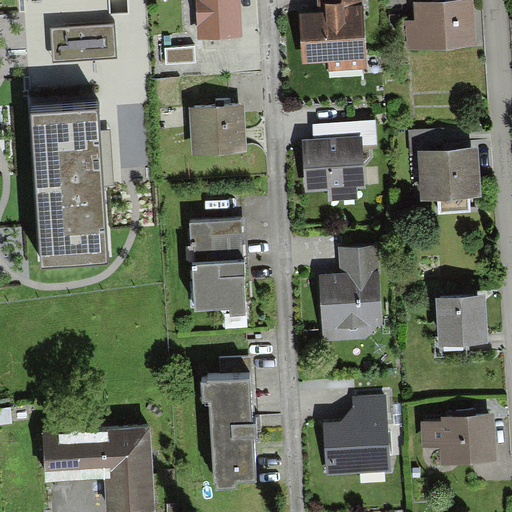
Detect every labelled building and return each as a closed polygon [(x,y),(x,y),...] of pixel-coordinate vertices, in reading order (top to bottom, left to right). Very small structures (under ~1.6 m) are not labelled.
[(243,32),(241,0),(195,0),(198,35),(243,32)] [(363,75),(360,0),(316,0),(317,20),(296,21),(297,66),(322,66),(323,77),(363,75)] [(406,23),(407,50),(476,47),(474,0),(413,2),(414,23),(406,23)] [(116,19),(52,23),(53,56),(118,53),(116,19)] [(97,95),(29,100),(40,254),(107,250),(97,95)] [(247,146),(245,99),(189,102),(192,149),(247,146)] [(363,143),(377,142),(376,116),(313,120),(313,134),(362,131),(363,143)] [(439,125),(409,127),(410,146),(418,146),(440,145),(439,125)] [(332,198),(358,197),(357,185),(365,184),(363,143),(362,131),(313,134),(302,135),(305,186),(331,185),(332,198)] [(480,190),(478,143),(440,145),(418,146),(420,193),(480,190)] [(241,310),(236,222),(183,225),(188,313),(241,310)] [(324,343),(385,339),(378,245),(337,248),(339,273),(318,274),(324,343)] [(437,289),(439,338),(488,336),(486,287),(437,289)] [(257,472),(250,368),(208,371),(208,372),(202,372),(203,391),(209,391),(214,475),(216,475),(217,479),(238,478),(237,473),(257,472)] [(323,417),(327,473),(391,468),(386,392),(353,394),(353,403),(340,416),(323,417)] [(494,408),(441,411),(441,415),(422,416),(423,442),(440,442),(441,459),(496,456),(494,408)] [(150,421),(43,426),(45,474),(105,471),(106,506),(154,504),(150,421)]
